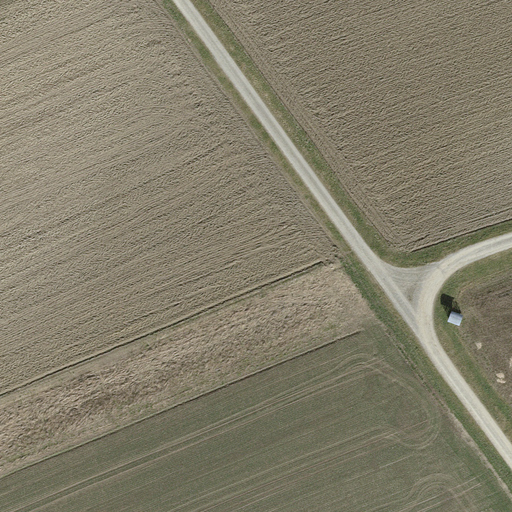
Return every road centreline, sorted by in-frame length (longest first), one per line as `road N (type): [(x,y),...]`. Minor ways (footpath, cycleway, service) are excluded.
road 1 (track): [(511,458),(177,0)]
road 2 (track): [(511,244),(465,259),(399,298)]
